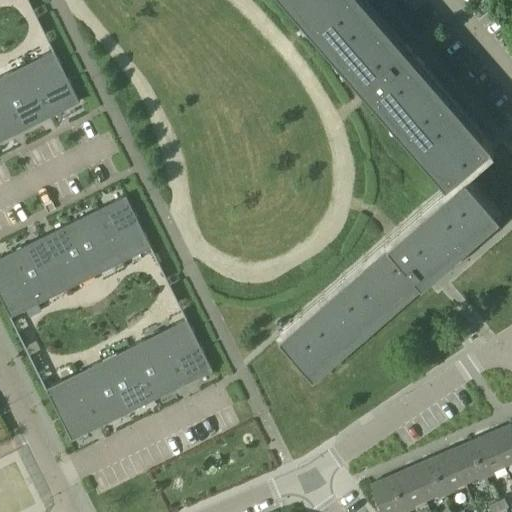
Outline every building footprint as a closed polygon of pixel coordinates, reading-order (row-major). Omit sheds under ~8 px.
[(492,143),(405,43),(399,48),(357,0),(287,0),(295,9),(301,4),(317,22),(311,27),(333,53),(339,47),(355,65),(348,70),(440,176),(450,187),(278,336),(308,370),(318,362),(323,368),(349,346),(343,339),(361,324),(367,330),(392,308),(387,302),(405,286),(410,292),(501,214),(462,169),(492,143)] [(79,100),(54,49),(38,57),(40,61),(27,68),(49,113),(62,106),(63,108),(79,100)] [(49,113),(27,68),(14,74),(12,70),(0,75),(0,83),(22,129),(37,121),(36,119),(49,113)] [(22,129),(0,83),(0,139),(9,135),(8,133),(21,127),(22,129)] [(151,245),(125,193),(110,201),(111,203),(97,210),(120,254),(133,248),(135,253),(151,245)] [(120,254),(97,210),(84,216),(83,214),(68,222),(94,273),(109,266),(106,261),(120,254)] [(94,273),(68,222),(54,229),(55,231),(42,238),(64,282),(77,276),(79,281),(94,273)] [(64,282),(42,238),(28,244),(27,242),(13,249),(38,301),(53,294),(51,289),(64,282)] [(38,301),(13,249),(12,250),(13,252),(0,258),(0,256),(0,296),(9,315),(25,307),(23,302),(34,297),(36,302),(38,301)] [(212,369),(186,317),(171,325),(173,330),(160,336),(182,381),(195,374),(196,376),(212,369)] [(182,381),(160,336),(147,343),(144,338),(130,345),(155,397),(170,389),(169,387),(182,381)] [(155,397),(130,345),(128,346),(130,351),(119,356),(117,351),(102,359),(127,411),(142,403),(141,401),(153,395),(154,397),(155,397)] [(127,411),(102,359),(87,366),(89,371),(76,378),(98,422),(111,416),(112,418),(127,411)] [(98,422),(76,378),(63,384),(61,379),(45,387),(71,439),(86,431),(85,429),(98,422)] [(511,423),(511,421),(491,430),(505,463),(511,460),(511,423)] [(505,463),(491,430),(470,439),(486,475),(494,471),(493,468),(505,463)] [(486,475),(470,439),(450,447),(465,481),(476,476),(477,478),(486,475)] [(465,481),(450,447),(431,456),(446,492),(454,488),(453,485),(465,481)] [(446,492),(431,456),(411,464),(425,498),(437,493),(438,495),(446,492)] [(425,498),(411,464),(391,473),(407,509),(415,506),(414,503),(425,498)] [(400,511),(407,509),(391,473),(370,482),(382,511),(391,511),(397,510),(397,511),(400,511)] [(508,506),(504,496),(496,499),(500,509),(508,506)] [(492,511),(500,509),(496,499),(488,502),(491,511),(492,511)]
